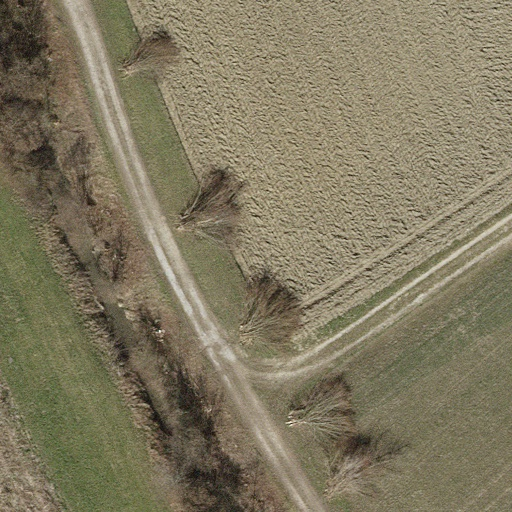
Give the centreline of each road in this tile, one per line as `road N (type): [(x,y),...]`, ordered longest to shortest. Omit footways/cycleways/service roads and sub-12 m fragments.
road 1 (track): [(78,0),(158,213),(325,511)]
road 2 (track): [(511,233),(314,363),(241,373)]
